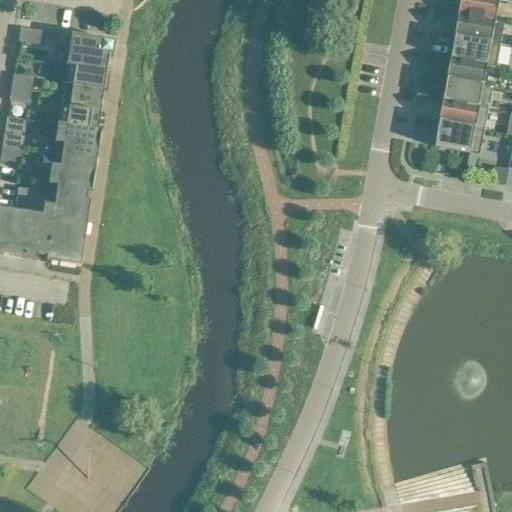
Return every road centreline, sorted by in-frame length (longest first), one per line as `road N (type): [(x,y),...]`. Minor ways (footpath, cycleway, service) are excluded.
road 1 (residential): [(264,511),(332,359),(374,189)]
road 2 (residential): [(374,189),(408,0)]
road 3 (residential): [(374,189),(511,213)]
